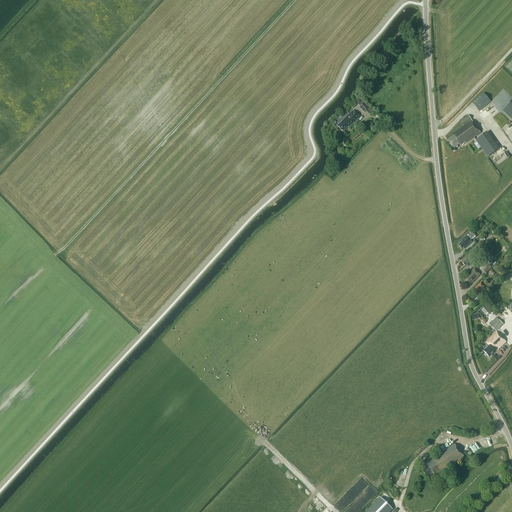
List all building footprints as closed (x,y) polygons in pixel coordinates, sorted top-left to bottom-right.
[(490,102),(483,93),(472,103),(479,111),(490,102)] [(369,106),(361,98),(358,100),(356,102),(360,107),(359,108),(363,112),(369,106)] [(511,101),(503,111),(511,119),(511,101)] [(359,118),(353,111),(349,114),(346,111),(344,113),(344,112),(340,115),(344,119),(337,126),(342,132),(348,127),(349,127),(354,122),(354,123),(359,118)] [(468,116),(460,121),(463,126),(452,133),(454,136),(447,140),(453,149),(459,145),(460,146),(465,143),(465,144),(480,133),(468,116)] [(499,149),(487,133),(476,141),(487,157),(499,149)] [(472,232),(468,235),(473,240),(476,236),(472,232)] [(463,248),(464,249),(472,242),(467,236),(459,243),(460,244),(459,246),(462,249),(463,248)] [(478,250),(483,244),(478,240),(473,245),(475,247),(478,250)] [(475,259),(473,256),(478,251),(478,250),(475,247),(462,260),(463,261),(462,263),(465,266),(467,265),(468,266),(475,259)] [(492,268),(488,264),(482,270),(486,274),(492,268)] [(471,282),(472,283),(480,275),(474,268),(466,277),(467,278),(466,280),(469,283),(471,282)] [(485,287),(481,283),(477,287),(473,291),(477,295),(480,291),(481,291),(485,287)] [(483,307),(478,311),(484,318),(489,314),(483,307)] [(503,324),(499,320),(492,327),(496,331),(503,324)] [(506,343),(496,334),(496,333),(485,343),(489,347),(484,352),(489,358),(496,351),(497,352),(506,343)] [(429,463),(429,464),(421,470),(427,478),(433,474),(436,477),(464,457),(455,444),(429,463)] [(380,498),(366,511),(390,511),(392,510),(380,498)]
